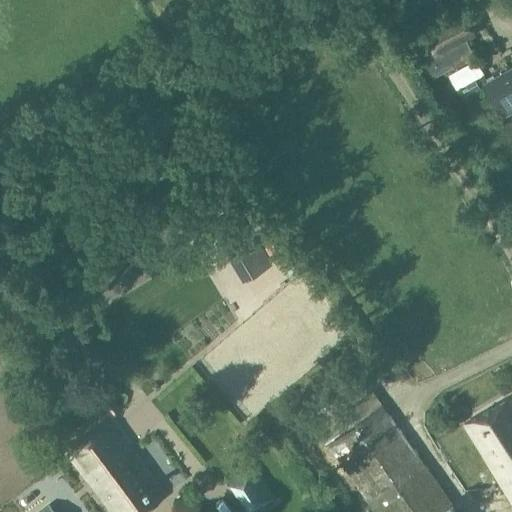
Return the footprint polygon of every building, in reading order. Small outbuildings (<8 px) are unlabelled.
[(474,35),(462,12),(419,34),(431,57),(432,59),(466,40),(474,35)] [(466,40),(432,59),(431,57),(416,65),(425,82),(474,55),(466,40)] [(448,71),(461,92),(491,73),(478,53),(448,71)] [(501,119),(511,113),(511,67),(482,85),(501,119)] [(245,281),(272,265),(237,206),(210,223),(245,281)] [(118,221),(108,224),(116,247),(126,244),(118,221)] [(306,270),(293,248),(277,257),(290,279),(306,270)] [(114,271),(122,282),(138,271),(130,260),(114,271)] [(184,285),(201,275),(196,267),(179,277),(184,285)] [(377,369),(369,373),(377,389),(386,384),(377,369)] [(458,511),(373,391),(345,411),(355,425),(328,444),(373,511),(458,511)] [(511,501),(511,402),(509,398),(464,424),(511,501)] [(118,410),(112,401),(103,407),(110,416),(118,410)] [(113,511),(144,511),(165,497),(107,418),(66,449),(94,487),(94,486),(113,511)] [(254,511),(276,498),(253,463),(227,481),(247,511),(254,511)] [(196,511),(198,508),(174,502),(171,511),(196,511)]
